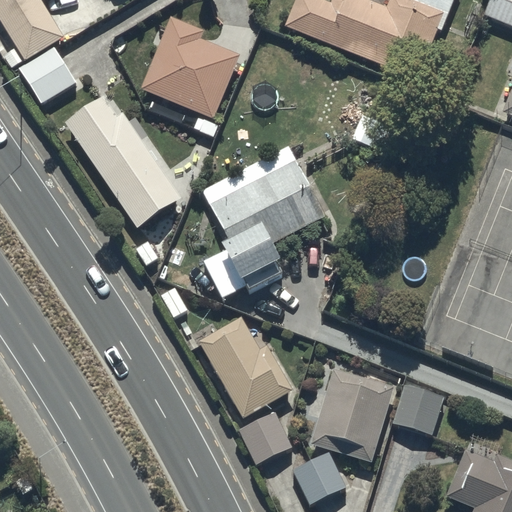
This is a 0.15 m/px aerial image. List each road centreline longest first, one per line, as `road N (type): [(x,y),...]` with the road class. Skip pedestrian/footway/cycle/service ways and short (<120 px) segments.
road 1 (trunk): [(0,158),(129,354),(215,511)]
road 2 (trunk): [(130,511),(0,292)]
